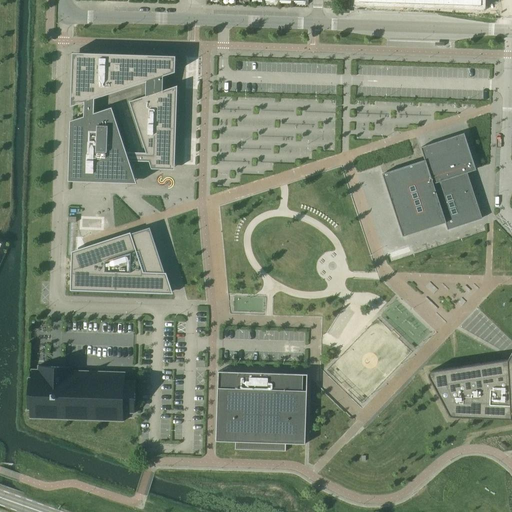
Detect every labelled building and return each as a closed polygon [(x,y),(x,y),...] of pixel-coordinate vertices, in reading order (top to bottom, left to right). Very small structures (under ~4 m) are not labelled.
[(70,121),(68,181),(137,183),(130,161),(139,161),(149,162),(151,169),(175,170),(177,86),(163,90),(163,76),(175,72),(176,56),(73,53),(71,106),(82,103),(82,117),(70,121)] [(448,229),(481,218),(466,173),(475,170),(464,133),(421,148),(425,160),(382,174),(403,236),(445,222),(448,229)] [(186,134),(185,163),(193,163),(194,134),(186,134)] [(107,221),(79,230),(82,237),(109,228),(107,221)] [(71,251),(70,290),(173,294),(166,273),(165,273),(156,246),(150,227),(149,228),(131,233),(130,232),(71,251)] [(411,246),(388,254),(390,261),(413,253),(411,246)] [(452,417),(511,419),(511,420),(511,352),(508,359),(431,371),(429,372),(428,374),(428,377),(449,415),(450,416),(452,417)] [(72,372),(73,367),(37,366),(37,371),(33,371),(33,369),(31,369),(31,377),(28,377),(27,410),(30,410),(30,418),(31,418),(31,416),(39,417),(39,419),(40,419),(40,417),(48,417),(48,419),(50,419),(50,417),(57,417),(57,419),(59,419),(59,417),(67,418),(67,420),(68,420),(68,418),(76,418),(76,420),(77,420),(77,418),(85,418),(85,420),(86,420),(86,418),(94,419),(94,421),(95,421),(96,419),(103,419),(103,421),(105,421),(105,419),(113,419),(113,421),(114,421),(114,419),(122,419),(122,421),(123,421),(123,413),(134,413),(135,381),(124,380),(125,372),(123,372),(123,374),(115,374),(115,372),(114,372),(114,374),(106,373),(106,371),(105,371),(105,373),(97,373),(97,371),(96,371),(96,373),(88,373),(88,371),(87,371),(86,373),(79,372),(79,370),(77,370),(77,372),(72,372)] [(218,376),(216,441),(235,442),(235,450),(285,451),(286,443),(305,444),(307,374),(231,371),(231,372),(218,371),(218,376)]
